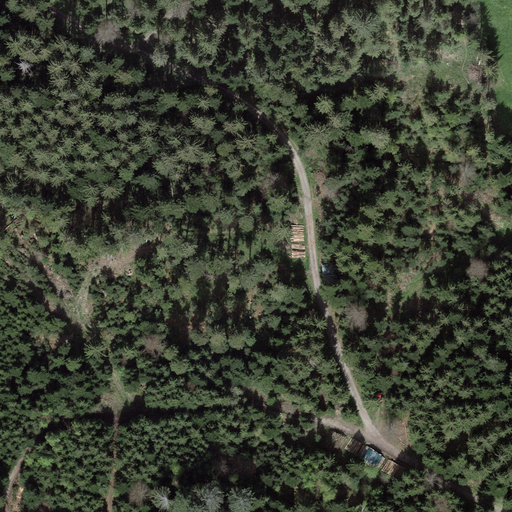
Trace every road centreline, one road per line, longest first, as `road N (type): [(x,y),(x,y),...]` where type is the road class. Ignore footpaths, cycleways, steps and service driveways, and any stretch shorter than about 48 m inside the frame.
road 1 (track): [(373,436),(326,331),(292,148),(162,62),(38,0)]
road 2 (track): [(373,436),(232,397),(100,413),(56,423),(18,464),(0,507)]
road 3 (track): [(373,436),(378,344),(391,311),(416,286),(511,229)]
road 4 (track): [(511,511),(380,451),(373,436)]
